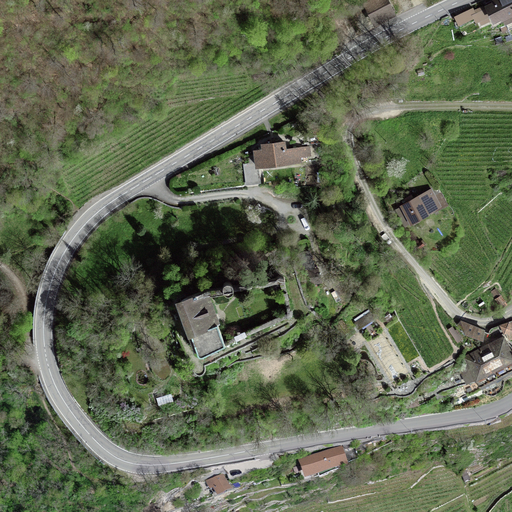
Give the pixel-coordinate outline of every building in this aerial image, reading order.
[(372,0),(363,4),(373,24),(393,14),(386,0),(372,0)] [(511,0),(496,0),(486,5),(494,20),(502,16),(503,19),(511,14),(511,0)] [(472,15),(476,22),(488,17),(485,9),(472,15)] [(309,155),(308,147),(285,149),(284,141),(283,142),(282,139),(275,140),(275,139),(271,140),(271,143),(262,144),(263,149),(255,150),(258,167),(300,162),(299,156),(309,154),(309,155)] [(411,224),(429,214),(428,213),(436,208),(430,198),(434,196),(430,189),(401,205),(411,224)] [(317,270),(315,270),(309,251),(298,254),(306,271),(309,272),(311,283),(320,281),(317,270)] [(279,281),(269,284),(271,290),(277,293),(282,291),(279,281)] [(203,355),(225,345),(205,290),(184,297),(181,299),(180,303),(198,354),(203,355)] [(374,318),(370,312),(355,322),(360,328),(374,318)] [(511,327),(509,320),(499,324),(504,333),(505,333),(509,340),(511,338),(511,327)] [(482,339),(483,331),(461,322),(458,326),(465,334),(482,339)] [(458,342),(461,340),(452,327),(449,329),(458,342)] [(491,373),(494,379),(511,369),(511,352),(504,337),(464,358),(468,365),(466,367),(462,373),(467,382),(475,378),(476,381),(491,373)] [(156,397),(159,405),(173,401),(172,396),(174,395),(173,392),(156,397)] [(310,475),(326,470),(327,472),(331,471),(345,465),(342,454),(337,455),(336,452),(306,462),(310,475)] [(213,489),(217,498),(230,492),(223,475),(206,481),(210,491),(213,489)]
